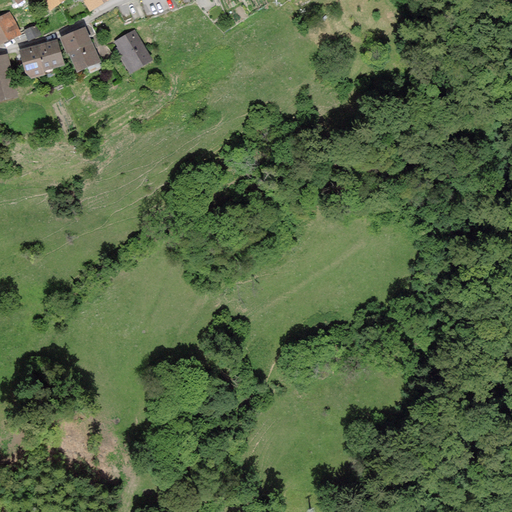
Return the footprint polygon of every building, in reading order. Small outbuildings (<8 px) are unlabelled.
[(42,0),(50,11),(61,3),(58,0),(42,0)] [(85,0),(91,10),(106,2),(104,0),(85,0)] [(0,45),(22,34),(10,12),(0,17),(0,45)] [(42,36),(38,26),(25,31),(29,42),(42,36)] [(100,62),(85,28),(62,38),(77,72),(100,62)] [(136,31),(134,32),(114,42),(132,74),(153,62),(136,31)] [(65,65),(58,40),(22,50),(29,79),(46,74),(44,70),(65,65)] [(0,100),(20,95),(9,55),(0,57),(0,100)]
